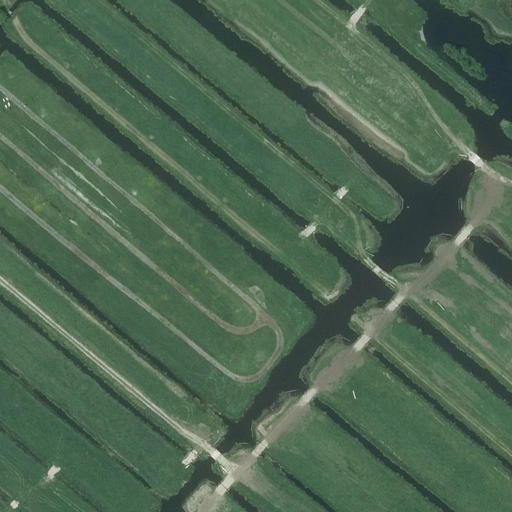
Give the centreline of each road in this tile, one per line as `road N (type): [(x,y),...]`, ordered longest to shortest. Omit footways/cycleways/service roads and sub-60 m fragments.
road 1 (track): [(511,451),(27,35),(5,0)]
road 2 (track): [(511,183),(470,158),(408,78),(348,26),(369,0)]
